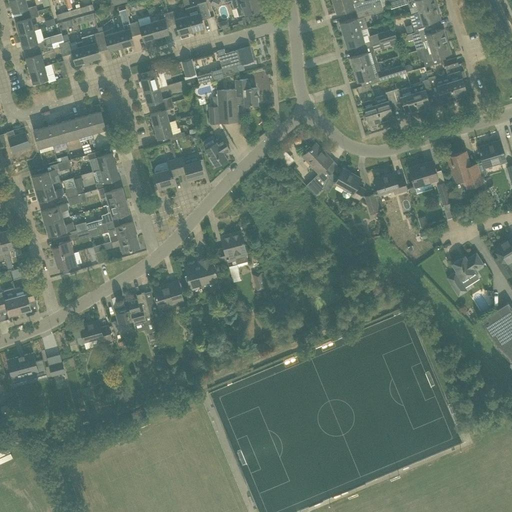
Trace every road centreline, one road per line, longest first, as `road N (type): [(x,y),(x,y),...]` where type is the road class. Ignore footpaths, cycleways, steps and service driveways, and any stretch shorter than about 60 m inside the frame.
road 1 (residential): [(120,80),(76,90),(79,102),(21,118),(6,98),(0,14)]
road 2 (residential): [(511,117),(363,151),(310,111)]
road 3 (residential): [(152,260),(310,111)]
road 4 (residential): [(120,80),(116,66),(292,23)]
road 5 (residential): [(152,260),(122,144),(136,135),(120,80)]
road 6 (unclassified): [(57,321),(26,214),(0,206)]
